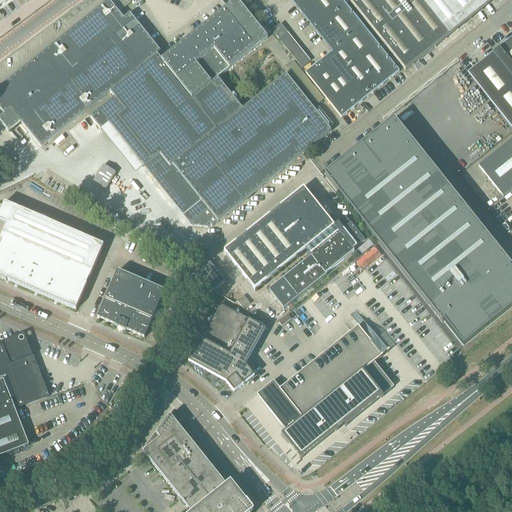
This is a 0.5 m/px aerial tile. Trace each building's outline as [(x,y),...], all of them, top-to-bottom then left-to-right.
[(0,87),(0,109),(4,114),(0,117),(0,121),(9,133),(21,123),(41,148),(110,92),(115,98),(92,116),(102,128),(109,121),(144,165),(145,165),(191,223),(208,228),(211,225),(212,227),(331,131),(329,129),(333,126),(319,108),(315,111),(286,75),(242,109),(218,78),(267,39),(237,0),(162,61),(157,55),(160,52),(155,46),(130,14),(124,19),(109,0),(0,87)] [(341,0),(303,0),(295,7),(313,29),(345,4),(341,0)] [(348,0),(354,7),(403,68),(405,71),(482,10),(494,0),(493,0),(348,0)] [(345,4),(313,29),(332,53),(364,28),(345,4)] [(281,24),(272,31),(279,40),(288,33),(281,24)] [(332,53),(319,63),(332,79),(345,69),(377,44),(364,28),(332,53)] [(493,53),(468,73),(511,128),(511,38),(499,48),(493,53)] [(377,44),(345,69),(367,97),(399,72),(397,69),(377,44)] [(319,63),(306,74),(319,90),(332,79),(319,63)] [(345,69),(332,79),(354,107),(367,97),(345,69)] [(332,79),(319,90),(341,118),(354,107),(332,79)] [(511,267),(441,179),(394,120),(325,176),(442,323),(444,322),(464,347),(511,308),(511,271),(510,269),(511,267)] [(503,197),(511,189),(511,139),(479,166),(503,197)] [(305,250),(334,227),(304,188),(224,252),(255,290),(305,250)] [(0,278),(6,282),(7,280),(76,310),(87,284),(89,279),(104,246),(4,203),(0,212),(0,221),(7,224),(0,239),(0,240),(3,242),(1,247),(0,246),(0,278)] [(338,223),(334,227),(305,250),(311,257),(269,291),(284,310),(327,276),(326,274),(354,252),(353,250),(365,241),(351,223),(343,230),(338,223)] [(199,273),(195,280),(214,291),(214,292),(225,283),(225,282),(210,264),(199,273)] [(123,330),(124,331),(126,332),(126,331),(144,339),(165,292),(118,271),(97,318),(116,326),(115,327),(118,328),(118,330),(122,332),(123,330)] [(244,297),(237,302),(244,310),(250,304),(244,297)] [(234,393),(247,383),(255,377),(246,365),(266,330),(249,320),(220,305),(201,340),(201,339),(188,363),(226,384),(234,393)] [(274,382),(257,395),(283,427),(286,432),(281,436),(301,460),(338,430),(337,429),(343,425),(345,427),(383,397),(383,396),(394,387),(374,363),(383,356),(381,357),(358,327),(280,390),(274,382)] [(0,457),(29,446),(15,409),(47,397),(37,372),(40,370),(38,366),(36,367),(27,346),(13,340),(0,344),(0,457)] [(247,511),(226,486),(170,416),(156,435),(160,439),(143,453),(178,497),(176,511),(247,511)] [(0,480),(10,476),(7,469),(0,471),(0,480)]
